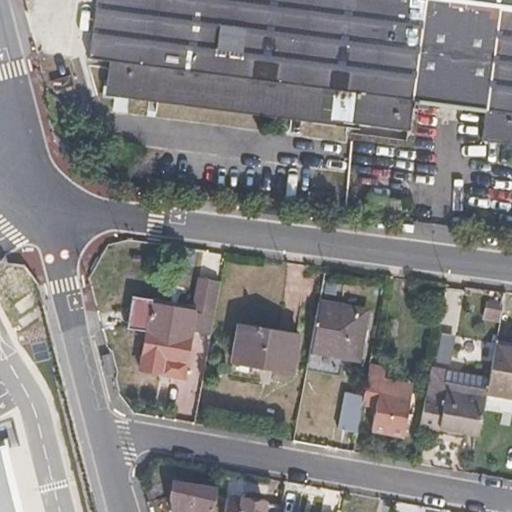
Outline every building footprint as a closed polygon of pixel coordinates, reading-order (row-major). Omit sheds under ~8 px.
[(413,101),(487,111),(483,140),(511,143),(511,0),(95,0),(88,59),(113,62),(110,92),(409,130),(413,101)] [(52,82),(55,92),(73,88),(71,77),(52,82)] [(211,277),(214,257),(196,253),(193,274),(211,277)] [(12,292),(36,283),(28,262),(4,271),(12,292)] [(195,278),(190,313),(193,314),(185,364),(163,360),(161,375),(184,379),(185,376),(202,378),(219,282),(195,278)] [(146,336),(151,306),(152,299),(130,295),(124,331),(146,336)] [(357,361),(365,313),(317,305),(308,353),(357,361)] [(185,364),(193,314),(190,313),(151,306),(146,336),(140,371),(161,375),(163,360),(185,364)] [(291,375),(297,337),(238,326),(231,364),(291,375)] [(511,349),(495,347),(490,377),(487,392),(486,398),(511,402),(511,349)] [(403,440),(409,402),(411,388),(395,385),(379,382),(382,364),(370,362),(367,380),(364,396),(363,404),(375,405),(370,434),(403,440)] [(479,437),(486,398),(487,392),(446,384),(449,370),(430,366),(419,432),(459,439),(460,433),(479,437)] [(487,392),(490,377),(449,370),(446,384),(487,392)] [(198,402),(202,378),(185,376),(184,379),(181,398),(198,402)] [(357,436),(363,404),(364,396),(345,393),(338,433),(357,436)] [(21,511),(5,445),(0,446),(0,511),(21,511)] [(210,511),(214,492),(175,485),(169,501),(170,511),(210,511)] [(236,508),(238,500),(224,497),(222,506),(236,508)] [(278,511),(279,508),(238,500),(236,508),(222,506),(221,511),(278,511)]
